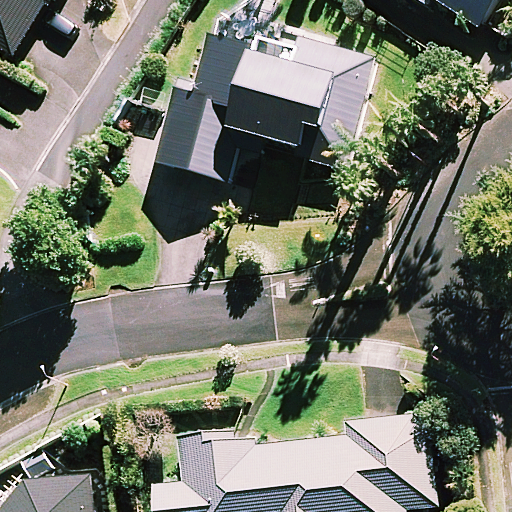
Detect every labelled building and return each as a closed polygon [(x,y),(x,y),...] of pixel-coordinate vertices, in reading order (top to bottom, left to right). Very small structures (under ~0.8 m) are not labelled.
[(58,0),(0,0),(0,46),(21,59),(58,0)] [(452,0),(488,23),(502,0),(452,0)] [(381,63),(315,45),(306,76),(218,52),(206,96),(188,91),(168,164),(234,182),(248,134),(353,163),(381,63)] [(418,511),(442,509),(431,418),(350,428),(352,440),(262,452),(260,442),(189,450),(194,484),(161,488),(163,511),(418,511)] [(90,511),(87,478),(30,484),(10,511),(90,511)]
